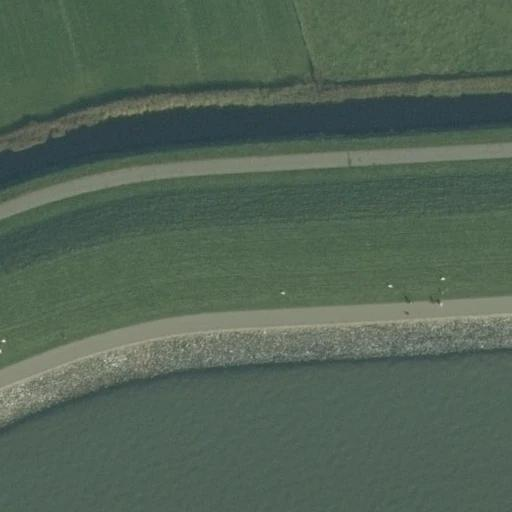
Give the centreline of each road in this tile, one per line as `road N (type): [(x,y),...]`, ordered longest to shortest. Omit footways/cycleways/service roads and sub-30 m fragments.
road 1 (unclassified): [(0,399),(163,344),(511,321)]
road 2 (unclassified): [(0,222),(93,192),(178,178),(511,157)]
